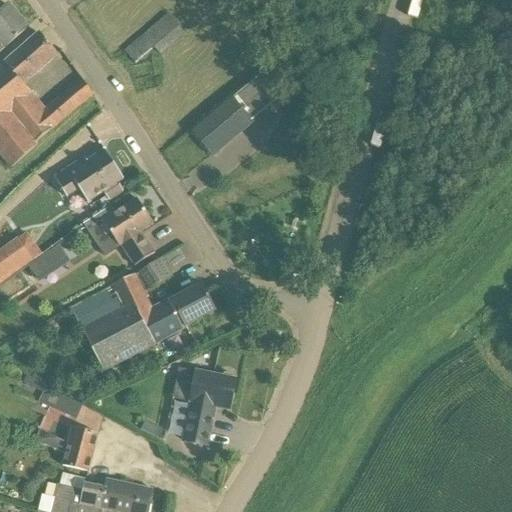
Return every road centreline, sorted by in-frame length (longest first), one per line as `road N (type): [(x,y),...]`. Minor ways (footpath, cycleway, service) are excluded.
road 1 (unclassified): [(318,314),(245,292),(227,276),(44,0)]
road 2 (unclassified): [(318,314),(402,0)]
road 3 (unclassified): [(227,511),(294,396),(318,314)]
